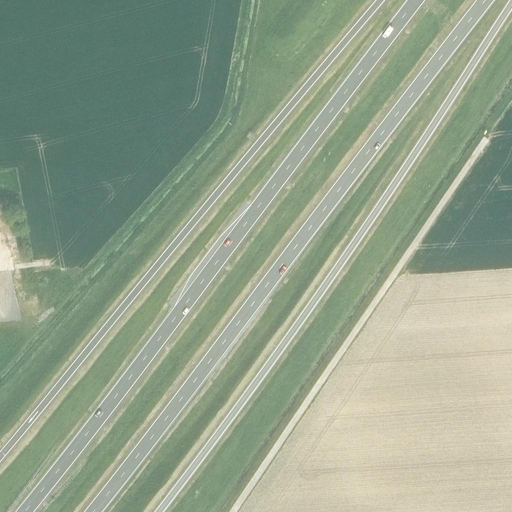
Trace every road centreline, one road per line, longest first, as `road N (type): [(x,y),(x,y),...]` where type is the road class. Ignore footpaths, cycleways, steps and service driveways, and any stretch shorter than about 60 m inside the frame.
road 1 (trunk): [(416,0),(23,511)]
road 2 (trunk): [(92,511),(485,0)]
road 3 (trunk): [(158,511),(303,315),(511,3)]
road 4 (trunk): [(380,0),(0,452)]
